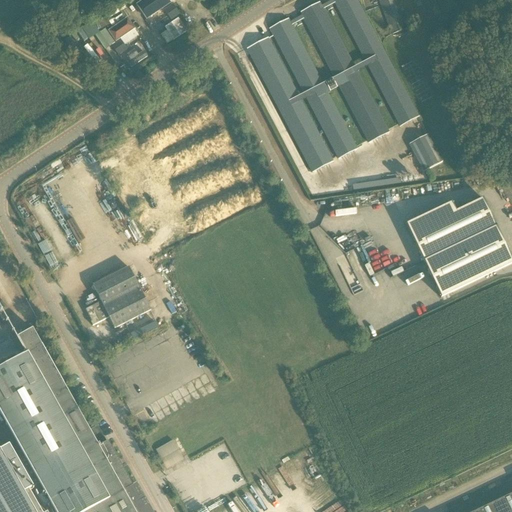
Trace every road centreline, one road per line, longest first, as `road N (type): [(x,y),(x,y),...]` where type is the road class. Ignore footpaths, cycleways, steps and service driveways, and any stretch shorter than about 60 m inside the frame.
road 1 (unclassified): [(163,511),(0,208)]
road 2 (unclassified): [(0,188),(276,0)]
road 3 (track): [(0,38),(114,110)]
